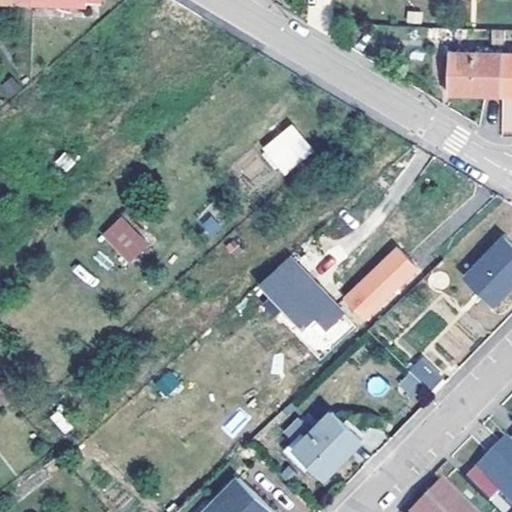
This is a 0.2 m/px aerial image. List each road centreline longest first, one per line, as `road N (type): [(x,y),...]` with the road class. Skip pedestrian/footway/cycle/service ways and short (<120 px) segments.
road 1 (residential): [(511,165),(220,0)]
road 2 (residential): [(355,511),(511,356)]
